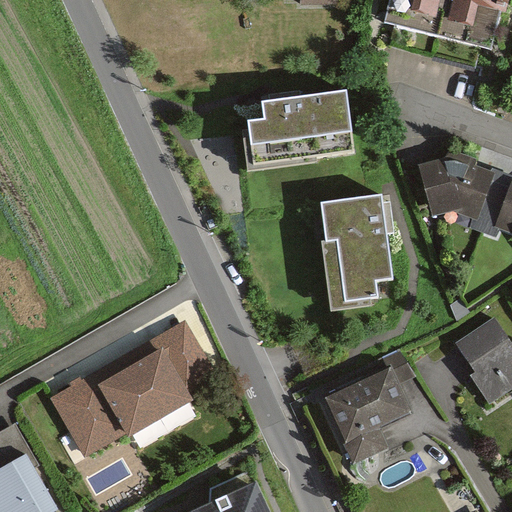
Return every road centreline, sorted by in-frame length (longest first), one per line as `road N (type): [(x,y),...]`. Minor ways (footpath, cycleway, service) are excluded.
road 1 (tertiary): [(313,511),(74,0)]
road 2 (residential): [(511,136),(454,117),(393,112)]
